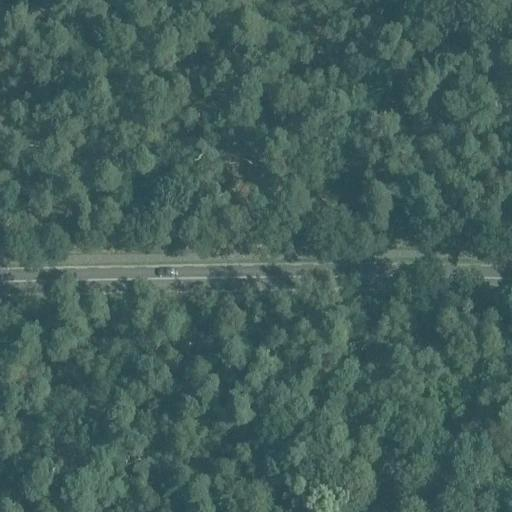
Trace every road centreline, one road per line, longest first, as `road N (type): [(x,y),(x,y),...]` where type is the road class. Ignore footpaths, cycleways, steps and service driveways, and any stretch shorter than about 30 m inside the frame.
road 1 (secondary): [(511,278),(0,281)]
road 2 (track): [(511,142),(0,142)]
